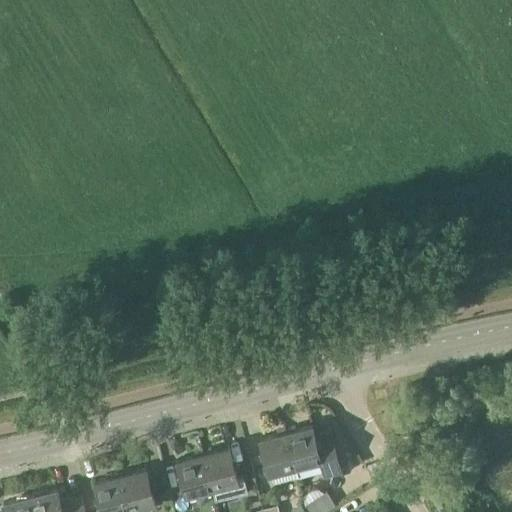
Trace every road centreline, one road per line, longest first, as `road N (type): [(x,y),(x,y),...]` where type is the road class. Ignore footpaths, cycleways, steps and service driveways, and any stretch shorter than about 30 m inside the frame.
road 1 (secondary): [(340,372),(0,456)]
road 2 (secondary): [(511,332),(340,372)]
road 3 (unclassified): [(411,511),(340,372)]
